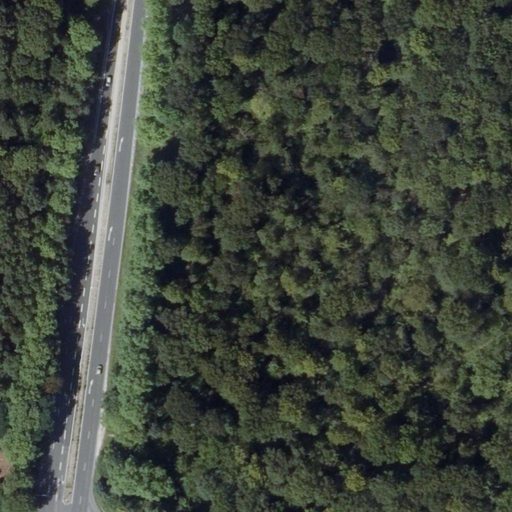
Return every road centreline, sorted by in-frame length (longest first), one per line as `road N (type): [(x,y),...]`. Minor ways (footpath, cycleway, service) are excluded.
road 1 (primary): [(116,0),(46,511)]
road 2 (primary): [(81,494),(136,0)]
road 3 (track): [(511,329),(248,511)]
